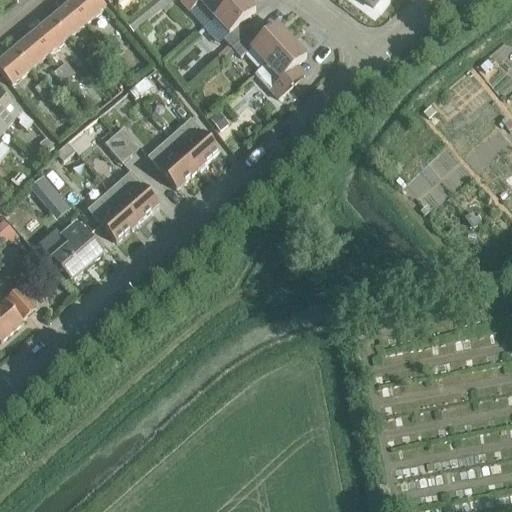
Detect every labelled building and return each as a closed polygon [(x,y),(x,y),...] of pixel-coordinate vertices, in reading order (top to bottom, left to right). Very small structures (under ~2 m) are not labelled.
[(79,0),(71,7),(89,28),(108,13),(97,0),(79,0)] [(156,0),(150,5),(157,14),(174,0),(156,0)] [(213,21),(236,0),(185,0),(180,5),(189,14),(199,5),(213,21)] [(223,42),(231,52),(250,35),(242,26),(255,13),(242,0),(236,0),(213,21),(228,37),(223,42)] [(359,0),(373,10),(380,0),(359,0)] [(133,35),(157,14),(150,5),(125,26),(133,35)] [(70,44),(89,28),(71,7),(53,23),(70,44)] [(51,59),(70,44),(53,23),(34,38),(51,59)] [(265,68),(291,43),(276,27),(258,44),(250,35),(231,52),(240,61),(250,52),(265,68)] [(98,39),(116,61),(124,53),(116,43),(113,46),(103,35),(98,39)] [(32,75),(51,59),(34,38),(15,54),(32,75)] [(115,61),(116,61),(98,39),(91,45),(100,55),(105,50),(115,61)] [(291,43),(265,68),(254,77),(278,102),(305,77),(297,68),(306,60),(291,43)] [(0,74),(13,90),(32,75),(15,54),(0,66),(0,74)] [(60,70),(69,81),(74,76),(66,66),(60,70)] [(62,86),(69,81),(60,70),(53,76),(62,86)] [(145,82),(129,96),(135,103),(151,90),(145,82)] [(34,92),(56,118),(62,112),(41,86),(34,92)] [(511,102),(501,108),(495,96),(454,117),(483,174),(511,158),(511,102)] [(0,123),(8,130),(14,123),(26,133),(32,126),(0,97),(0,123)] [(0,145),(0,139),(8,130),(0,123),(0,147),(8,154),(9,153),(0,145)] [(220,156),(191,123),(169,142),(199,175),(220,156)] [(123,132),(114,140),(130,159),(140,151),(123,132)] [(114,140),(105,148),(121,167),(130,159),(114,140)] [(39,148),(47,156),(54,150),(46,141),(39,148)] [(169,142),(147,160),(177,194),(199,175),(169,142)] [(3,160),(8,154),(0,147),(0,168),(4,172),(9,166),(3,160)] [(67,147),(55,157),(62,165),(74,154),(67,147)] [(130,176),(109,195),(136,229),(159,209),(130,176)] [(32,187),(52,210),(62,201),(42,178),(32,187)] [(87,214),(116,247),(136,229),(109,195),(87,214)] [(0,214),(0,225),(9,237),(25,223),(10,206),(0,214)] [(53,265),(72,287),(103,261),(76,229),(62,241),(70,250),(53,265)] [(20,293),(0,309),(0,344),(2,347),(24,328),(23,326),(37,314),(20,293)]
